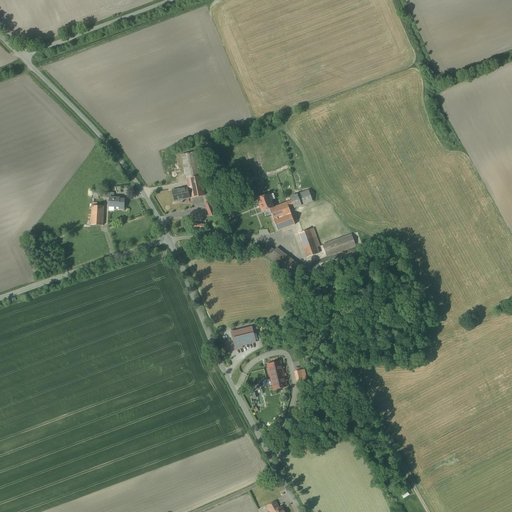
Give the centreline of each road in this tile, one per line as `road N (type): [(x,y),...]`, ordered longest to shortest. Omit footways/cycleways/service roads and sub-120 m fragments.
road 1 (unclassified): [(169,240),(220,362),(299,511)]
road 2 (track): [(311,270),(342,359),(427,511)]
road 3 (unclassified): [(22,58),(121,162),(169,240)]
road 4 (unclassified): [(169,240),(0,298)]
road 5 (unclassified): [(172,0),(22,58)]
